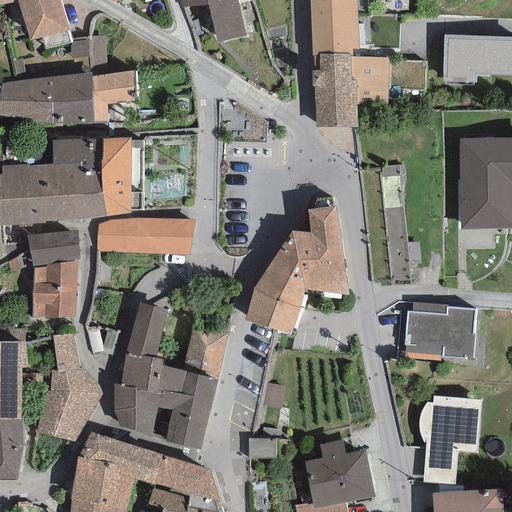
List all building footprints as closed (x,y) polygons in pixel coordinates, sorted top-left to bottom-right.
[(60,0),(16,0),(17,2),(29,41),(42,37),(44,49),(70,42),(68,31),(70,30),(60,0)] [(237,0),(179,0),(182,8),(207,5),(216,43),(246,36),(237,0)] [(359,58),(356,0),(309,0),(311,56),(313,56),(318,56),(318,54),(351,54),(351,58),(359,58)] [(511,36),(444,35),(443,84),(475,85),(475,75),(511,75),(511,36)] [(106,36),(87,37),(89,57),(91,73),(91,77),(107,74),(106,36)] [(87,37),(71,39),(72,43),(70,43),(72,59),(89,57),(87,37)] [(351,54),(318,54),(318,56),(313,56),(313,70),(311,70),(312,86),(314,86),(315,128),(357,127),(356,105),(356,81),(351,81),(351,58),(351,54)] [(359,58),(351,58),(351,81),(356,81),(356,105),(388,105),(387,90),(388,62),(388,58),(359,58)] [(425,63),(388,62),(387,90),(424,91),(425,63)] [(107,74),(91,77),(93,122),(107,122),(107,105),(135,102),(134,70),(107,74)] [(91,73),(0,83),(0,84),(0,116),(52,123),(93,125),(93,122),(91,77),(91,73)] [(131,137),(101,139),(101,161),(102,193),(106,216),(130,213),(130,210),(143,210),(143,141),(131,140),(131,137)] [(511,138),(459,139),(460,230),(511,230),(511,138)] [(101,161),(101,139),(52,140),(52,164),(56,223),(106,216),(102,193),(101,161)] [(0,226),(56,223),(52,164),(1,167),(1,174),(0,174),(0,226)] [(309,234),(291,231),(305,289),(349,296),(335,206),(307,210),(309,234)] [(135,218),(109,221),(98,225),(96,251),(189,256),(195,220),(135,218)] [(77,230),(27,236),(33,267),(76,259),(79,259),(77,230)] [(305,289),(291,231),(253,289),(245,321),(291,335),(305,289)] [(75,317),(76,259),(33,267),(32,319),(75,317)] [(475,310),(445,307),(446,305),(413,302),(412,313),(406,312),(403,345),(405,345),(404,353),(473,360),(475,335),(473,335),(475,310)] [(166,311),(140,303),(124,355),(120,385),(156,393),(162,367),(163,360),(156,358),(166,311)] [(228,330),(194,322),(182,372),(216,380),(228,330)] [(72,334),(52,336),(57,371),(79,368),(72,334)] [(25,342),(0,341),(0,419),(20,419),(21,368),(27,368),(25,342)] [(182,372),(162,367),(156,393),(120,385),(113,385),(113,412),(119,428),(165,442),(201,450),(216,380),(182,372)] [(97,384),(79,368),(57,371),(51,370),(49,392),(46,391),(35,432),(75,442),(102,394),(97,384)] [(481,401),(433,396),(432,403),(426,402),(424,406),(422,409),(420,413),(419,422),(420,430),(420,435),(423,441),(425,445),(423,483),(455,484),(456,452),(477,454),(481,401)] [(20,419),(0,419),(0,479),(17,480),(23,446),(23,419),(20,419)] [(162,455),(90,432),(77,457),(116,464),(115,467),(120,469),(118,475),(133,478),(153,483),(162,455)] [(322,459),(304,462),(312,503),(313,510),(346,504),(375,498),(365,450),(344,454),(342,440),(319,445),(322,459)] [(255,443),(255,462),(280,462),(280,443),(255,443)] [(153,483),(170,488),(168,493),(153,488),(148,505),(162,509),(160,511),(221,511),(218,501),(210,470),(162,455),(153,483)] [(125,511),(126,510),(133,478),(118,475),(120,469),(115,467),(116,464),(77,457),(71,502),(69,511),(125,511)] [(502,511),(502,490),(431,493),(432,511),(502,511)] [(347,511),(346,504),(313,510),(312,503),(294,506),(295,511),(347,511)]
